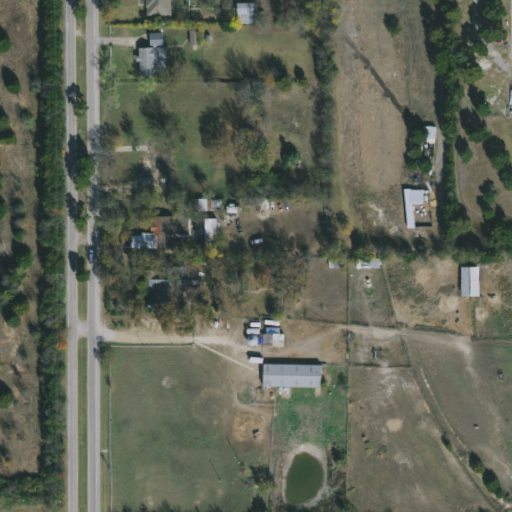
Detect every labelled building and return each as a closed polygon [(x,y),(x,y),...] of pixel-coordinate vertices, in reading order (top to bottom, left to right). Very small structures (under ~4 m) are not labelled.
[(171,0),(171,15),(141,15),(141,0),(171,0)] [(252,1),(252,11),(237,11),(237,1),(252,1)] [(149,46),(162,45),(162,32),(149,32),(149,46)] [(165,46),(165,73),(139,73),(139,46),(165,46)] [(173,175),(142,175),(142,152),(173,152),(173,175)] [(152,214),(178,214),(178,233),(164,233),(164,245),(152,245),(152,214)] [(205,244),(205,217),(216,217),(216,244),(205,244)] [(478,296),(478,267),(460,267),(460,296),(478,296)] [(183,276),(183,314),(150,314),(150,276),(183,276)] [(262,345),(283,344),(283,333),(262,334),(262,345)] [(263,385),(263,362),(321,362),(321,385),(263,385)]
